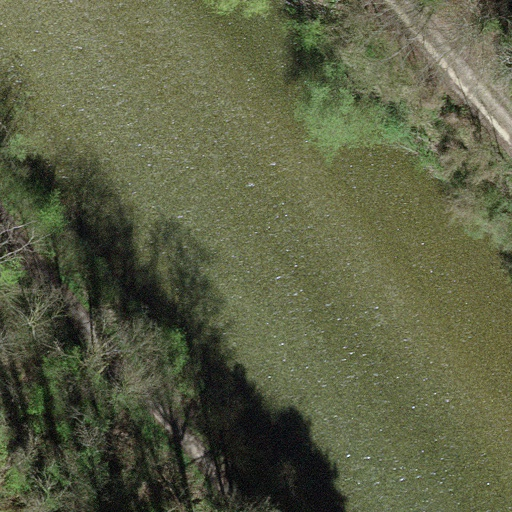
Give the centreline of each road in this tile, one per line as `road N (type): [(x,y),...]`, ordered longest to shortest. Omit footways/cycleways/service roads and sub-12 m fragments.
road 1 (track): [(0,261),(212,511)]
road 2 (track): [(432,0),(511,90)]
